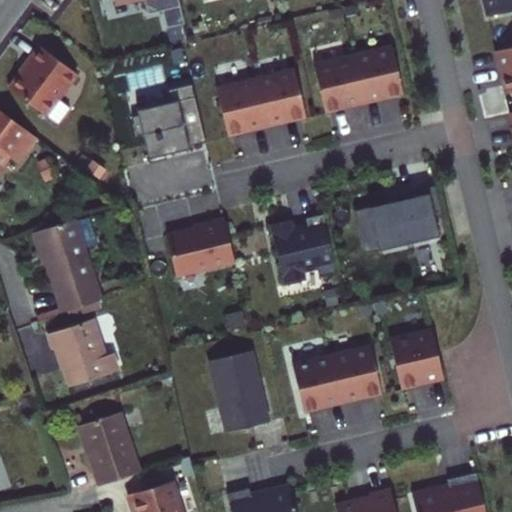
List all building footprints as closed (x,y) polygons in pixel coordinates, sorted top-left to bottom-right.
[(511,0),(480,0),(484,14),(511,7),(511,0)] [(6,81),(43,109),(75,68),(39,39),(6,81)] [(388,42),(348,52),(361,104),(401,94),(388,42)] [(511,44),(492,49),(503,95),(511,93),(511,44)] [(348,52),(312,61),(325,113),(361,104),(348,52)] [(255,74),(269,129),(308,118),(294,64),(255,74)] [(269,129),(255,74),(215,85),(230,139),(269,129)] [(173,97),(137,105),(151,164),(123,171),(131,209),(218,189),(193,82),(171,87),(173,97)] [(0,168),(25,134),(0,115),(0,168)] [(427,188),(350,207),(362,253),(439,234),(427,188)] [(61,310),(104,295),(76,213),(33,227),(61,310)] [(324,213),(271,224),(283,283),(336,272),(324,213)] [(224,215),(165,229),(176,275),(235,261),(224,215)] [(115,353),(107,356),(94,318),(48,333),(53,348),(56,347),(68,384),(120,367),(115,353)] [(431,324),(387,333),(399,386),(442,377),(431,324)] [(368,342),(328,351),(341,405),(381,395),(368,342)] [(255,349),(208,359),(224,430),(270,420),(255,349)] [(341,405),(328,351),(291,360),(304,414),(341,405)] [(97,483),(137,470),(118,411),(77,424),(97,483)] [(485,511),(477,474),(409,490),(414,511),(485,511)] [(133,511),(182,511),(172,479),(127,492),(133,511)] [(248,487),(226,493),(230,511),(296,511),(290,488),(251,497),(248,487)] [(393,511),(388,488),(332,501),(334,511),(393,511)]
